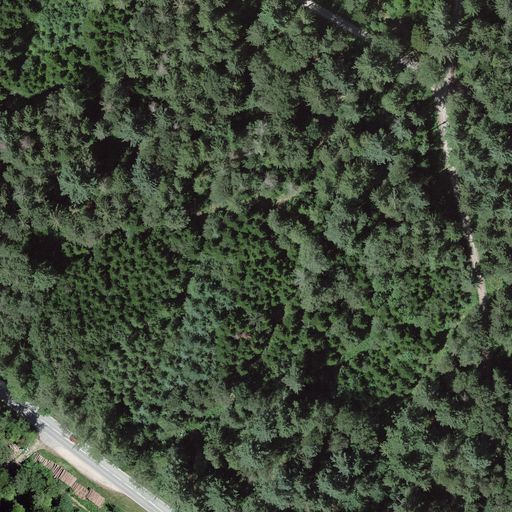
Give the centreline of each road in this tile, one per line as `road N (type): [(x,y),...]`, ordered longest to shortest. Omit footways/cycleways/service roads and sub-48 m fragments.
road 1 (track): [(503,511),(477,274),(443,85),(511,119)]
road 2 (tertiary): [(166,511),(0,386)]
road 3 (track): [(300,0),(443,85)]
